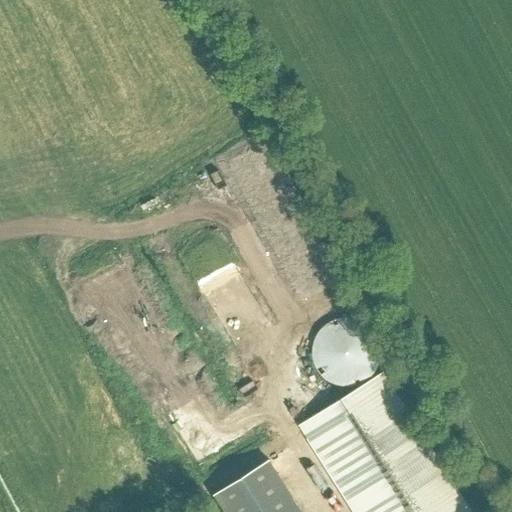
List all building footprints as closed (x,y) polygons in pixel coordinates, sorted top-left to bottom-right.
[(196,318),(225,303),(216,286),(187,301),(196,318)] [(336,318),(334,319),(326,322),(320,327),(316,334),(313,340),(312,349),(312,356),(315,365),(319,373),(326,379),(332,383),(339,384),(346,385),(352,385),(358,384),(366,380),(371,374),(375,369),(379,358),(380,352),(380,346),(380,341),(377,335),(372,329),(368,324),(363,320),(357,318),(350,316),(344,316),(336,318)] [(300,426),(355,511),(474,511),(384,371),(300,426)] [(291,445),(273,455),(288,480),(305,470),(291,445)] [(302,511),(268,457),(226,484),(243,511),(302,511)]
